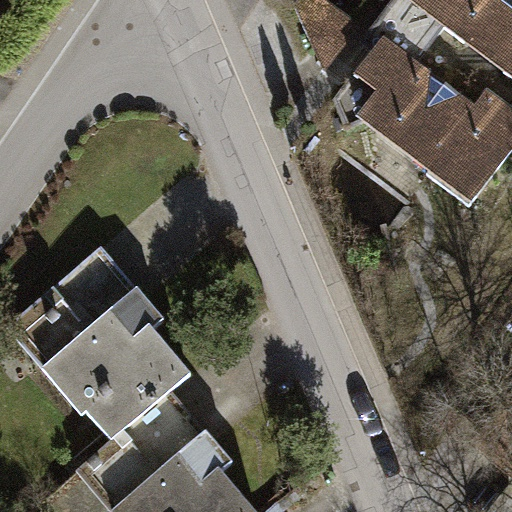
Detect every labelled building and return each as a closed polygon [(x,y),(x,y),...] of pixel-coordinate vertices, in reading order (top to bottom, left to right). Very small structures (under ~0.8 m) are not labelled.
[(313,38),(335,55),(358,27),(323,0),(298,0),(297,1),(313,38)] [(371,49),(334,97),(347,128),(365,121),(428,166),(428,176),(469,207),(511,151),(511,101),(486,82),(472,101),(416,58),(443,23),(511,75),(511,0),(408,0),(408,1),(405,0),(395,0),(363,43),(371,49)] [(113,258),(24,336),(63,380),(57,386),(97,431),(101,428),(126,457),(209,385),(169,339),(177,331),(113,258)] [(511,390),(475,437),(511,465),(511,390)] [(224,447),(142,511),(261,511),(238,483),(248,476),(224,447)]
